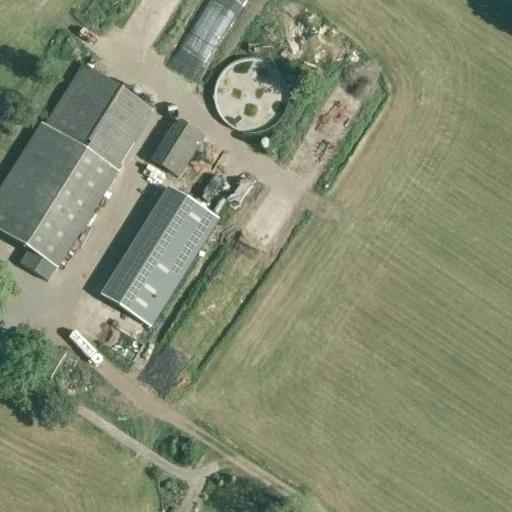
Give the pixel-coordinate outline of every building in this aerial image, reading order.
[(247,0),(214,0),(231,18),(249,2),(247,0)] [(214,89),(213,95),(213,101),(214,107),(216,113),(219,118),(223,123),(227,127),(232,131),(238,133),(244,135),(250,136),(256,135),(262,134),(268,132),(273,129),(278,125),(282,120),(285,115),(287,109),(289,103),(289,97),(289,91),(287,85),(285,80),(281,75),(277,70),(273,66),(267,63),(262,61),(256,60),(249,60),(243,60),(237,62),(232,65),(227,68),(222,72),(219,77),(216,83),(214,89)] [(22,264),(47,280),(153,110),(81,65),(44,125),(0,191),(0,229),(2,231),(29,250),(22,264)] [(21,111),(31,118),(39,106),(28,100),(21,111)] [(179,178),(204,137),(175,121),(150,160),(179,178)] [(168,189),(100,297),(152,329),(219,221),(168,189)] [(224,316),(233,327),(249,314),(241,304),(224,316)] [(66,357),(29,333),(14,357),(51,382),(66,357)] [(175,340),(155,350),(162,366),(183,356),(175,340)] [(73,385),(86,371),(72,359),(59,374),(73,385)] [(40,408),(47,412),(50,407),(44,403),(40,408)]
